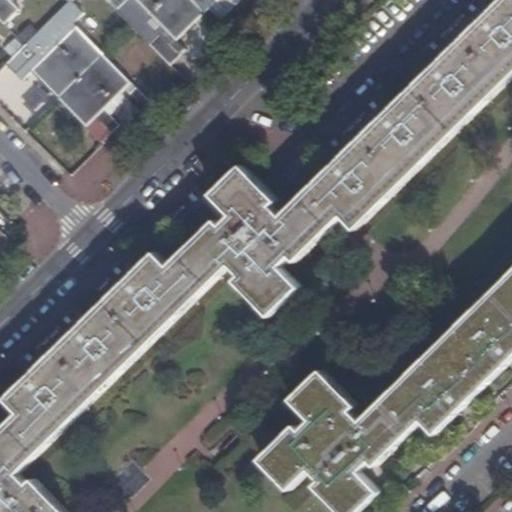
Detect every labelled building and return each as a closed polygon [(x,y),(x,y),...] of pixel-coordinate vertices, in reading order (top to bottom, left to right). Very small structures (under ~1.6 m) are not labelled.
[(174,266),(161,252),(147,265),(129,283),(97,314),(90,321),(59,351),(46,364),(41,370),(11,399),(24,413),(0,437),(0,511),(70,511),(38,478),(33,483),(24,474),(235,266),(245,276),(240,281),(275,318),(306,288),(286,267),(296,258),(300,263),(348,217),(361,230),(511,81),(511,0),(506,0),(503,3),(486,20),(451,54),(447,59),(430,75),(404,101),(387,117),(355,149),(348,156),(338,166),(317,186),(287,216),(277,206),(283,201),(281,200),(247,165),(216,195),(236,216),(231,220),(226,225),(221,219),(219,221),(174,266)] [(167,29),(151,44),(172,66),(184,55),(168,39),(173,35),(179,42),(220,0),(138,0),(145,6),(128,21),(136,29),(152,14),(167,29)] [(150,120),(161,110),(79,26),(69,36),(54,20),(45,29),(60,45),(45,59),(30,43),(7,65),(18,76),(36,58),(41,63),(34,71),(104,144),(122,125),(107,110),(124,94),(150,120)] [(0,267),(20,248),(0,228),(0,267)] [(511,277),(366,421),(357,412),(361,407),(326,371),(296,400),(315,420),(305,430),(300,426),(264,460),(295,491),(315,471),(324,481),(320,487),(343,511),(364,511),(385,492),(366,472),(376,462),(380,467),(382,467),(427,422),(441,436),(455,422),(471,406),(503,374),(511,366),(511,277)]
